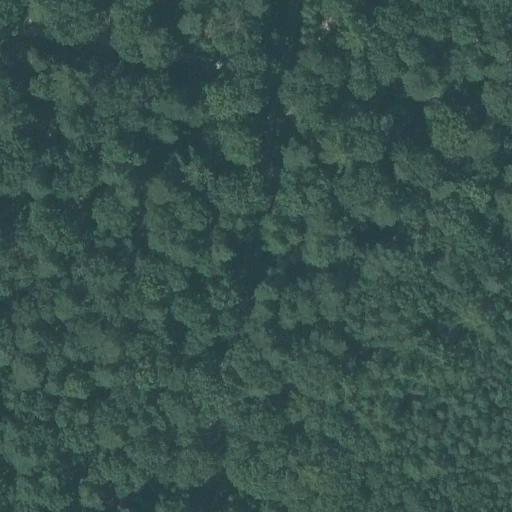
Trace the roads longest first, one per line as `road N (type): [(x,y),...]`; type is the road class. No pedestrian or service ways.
road 1 (track): [(298,0),(209,511)]
road 2 (track): [(511,88),(0,1)]
